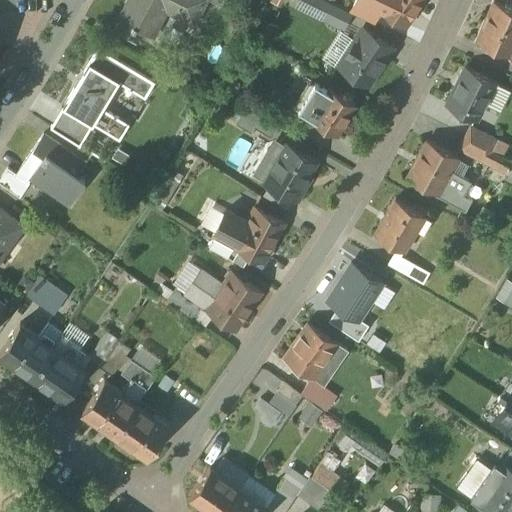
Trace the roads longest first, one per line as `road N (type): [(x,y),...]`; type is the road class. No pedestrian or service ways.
road 1 (residential): [(152,492),(332,220),(452,0)]
road 2 (residential): [(0,388),(152,492)]
